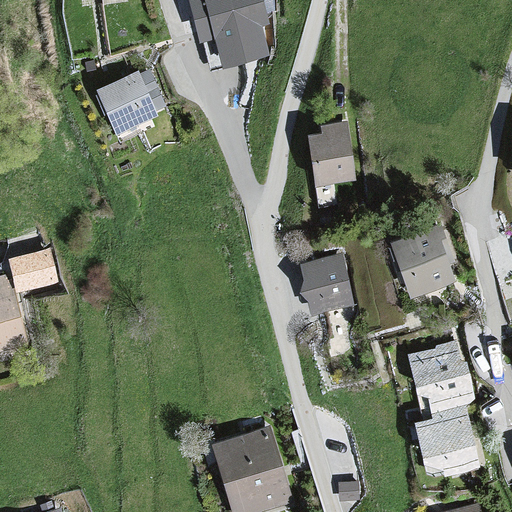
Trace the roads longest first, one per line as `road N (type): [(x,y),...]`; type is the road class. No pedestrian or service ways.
road 1 (residential): [(511,77),(479,202),(477,241),(511,387)]
road 2 (residential): [(257,215),(340,511)]
road 3 (residential): [(180,0),(197,71),(257,215)]
road 4 (residential): [(320,0),(272,204),(257,215)]
